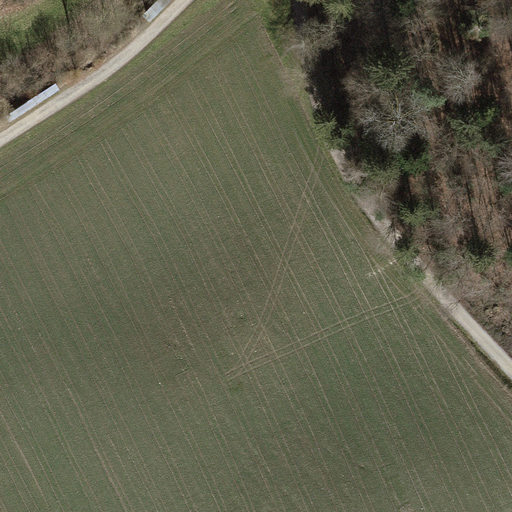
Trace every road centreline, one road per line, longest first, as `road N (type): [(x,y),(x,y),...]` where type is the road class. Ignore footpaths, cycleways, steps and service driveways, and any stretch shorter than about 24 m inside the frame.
road 1 (track): [(299,0),(310,81),(358,187),(392,238),(511,370)]
road 2 (track): [(184,0),(102,73),(0,141)]
